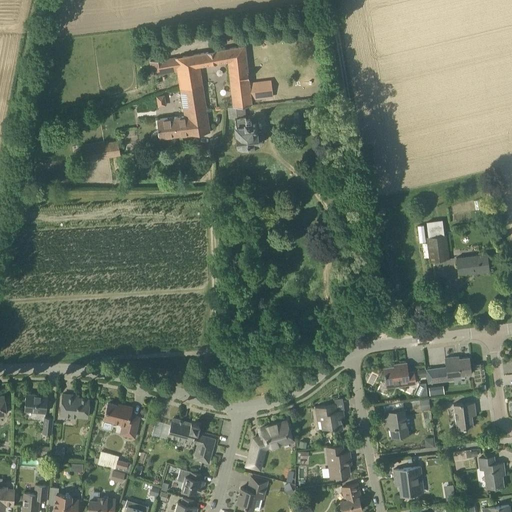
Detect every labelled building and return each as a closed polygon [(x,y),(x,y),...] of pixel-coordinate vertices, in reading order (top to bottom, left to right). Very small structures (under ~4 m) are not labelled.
[(209,51),(162,59),(150,61),(152,74),(177,70),(180,88),(202,84),(199,66),(231,60),(231,67),(236,106),(236,107),(244,106),(244,105),(255,104),(254,100),(273,97),(271,80),(249,83),(245,46),(216,49),(209,51)] [(180,88),(184,116),(156,119),(158,130),(157,130),(156,131),(155,131),(154,132),(153,132),(152,133),(152,134),(151,135),(151,136),(151,137),(151,138),(151,139),(152,140),(152,141),(153,142),(153,143),(154,144),(155,144),(156,145),(157,145),(158,145),(159,145),(160,145),(161,144),(162,144),(163,143),(164,143),(165,142),(165,141),(166,140),(166,139),(166,138),(166,137),(210,132),(202,84),(180,88)] [(236,107),(236,106),(227,107),(229,118),(234,118),(234,119),(235,118),(238,145),(243,144),(244,147),(252,146),(252,143),(263,141),(264,140),(263,133),(261,132),(256,133),(255,124),(251,125),(251,121),(250,121),(249,119),(245,119),(244,106),(236,107)] [(85,161),(108,157),(107,145),(83,149),(85,161)] [(417,225),(420,241),(426,240),(423,224),(417,225)] [(446,235),(444,235),(428,237),(426,237),(429,261),(449,259),(446,235)] [(489,271),(487,261),(486,253),(456,257),(458,273),(475,271),(475,273),(489,271)] [(455,359),(455,356),(445,357),(446,367),(438,368),(440,381),(448,380),(448,377),(471,374),(469,357),(455,359)] [(408,372),(406,362),(397,364),(397,366),(383,367),(384,373),(383,373),(385,387),(415,383),(414,372),(408,372)] [(427,394),(425,382),(419,383),(418,384),(414,392),(415,392),(414,393),(419,396),(427,394)] [(47,395),(26,393),(24,410),(45,412),(47,395)] [(87,416),(89,399),(72,397),(72,394),(62,393),(60,416),(76,418),(76,415),(87,416)] [(123,406),(108,402),(103,419),(122,424),(120,433),(134,437),(139,416),(130,414),(132,407),(123,404),(123,406)] [(475,410),(474,402),(462,403),(453,404),(456,429),(465,428),(465,426),(473,426),(471,410),(475,410)] [(332,426),(332,429),(342,427),(340,414),(343,414),(343,409),(337,410),(336,403),(315,407),(317,420),(322,419),(324,428),(332,426)] [(408,433),(404,409),(384,412),(385,420),(389,420),(391,436),(414,433),(414,432),(408,433)] [(52,418),(44,417),(43,432),(51,433),(52,418)] [(191,423),(172,418),(167,435),(197,444),(193,458),(208,462),(215,438),(196,434),(199,424),(191,422),(191,423)] [(260,469),(265,447),(292,439),(286,420),(261,428),(263,436),(253,438),(246,465),(260,469)] [(343,452),(342,444),(326,446),(329,469),(332,468),(333,476),(349,474),(347,460),(350,460),(349,451),(343,452)] [(451,460),(465,459),(465,450),(451,450),(451,460)] [(129,473),(132,464),(117,460),(118,456),(101,451),(97,464),(129,473)] [(494,463),(494,456),(478,458),(480,470),(484,469),(486,488),(503,485),(501,472),(504,471),(503,462),(494,463)] [(422,475),(420,466),(416,467),(416,466),(393,469),(394,478),(398,477),(400,495),(419,493),(417,476),(422,475)] [(190,471),(180,468),(177,479),(183,481),(181,488),(182,488),(181,492),(188,494),(189,491),(198,493),(201,483),(204,484),(204,481),(200,480),(201,474),(190,470),(190,471)] [(118,471),(115,480),(122,482),(125,472),(118,471)] [(262,498),(267,480),(251,476),(247,489),(240,487),(236,502),(244,505),(244,506),(252,508),(256,496),(262,498)] [(342,511),(351,511),(361,510),(358,497),(360,496),(357,483),(342,487),(345,499),(340,500),(342,511)] [(46,499),(48,485),(35,484),(34,493),(24,492),(22,511),(30,511),(37,511),(39,498),(46,499)] [(13,505),(15,489),(6,489),(6,486),(0,485),(0,509),(4,509),(5,505),(13,505)] [(54,505),(53,511),(76,511),(78,499),(71,498),(71,495),(58,494),(58,487),(50,486),(48,504),(54,505)] [(161,491),(158,498),(166,500),(168,493),(161,491)] [(113,511),(115,499),(97,497),(97,500),(89,499),(87,511),(113,511)] [(192,506),(194,500),(182,497),(180,502),(177,502),(174,511),(192,511),(193,510),(196,510),(197,507),(192,506)] [(142,511),(143,510),(135,508),(137,503),(126,500),(125,505),(127,506),(125,511),(142,511)] [(473,502),(461,504),(462,511),(474,509),(473,502)]
